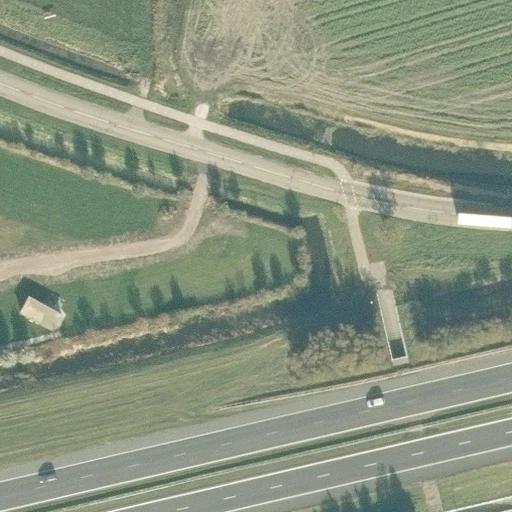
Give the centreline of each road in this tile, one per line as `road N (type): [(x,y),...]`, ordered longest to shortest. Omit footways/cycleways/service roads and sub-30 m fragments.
road 1 (motorway): [(511,377),(0,499)]
road 2 (secondary): [(347,193),(0,82)]
road 3 (motorway): [(169,511),(511,431)]
road 4 (secondary): [(347,193),(511,218)]
